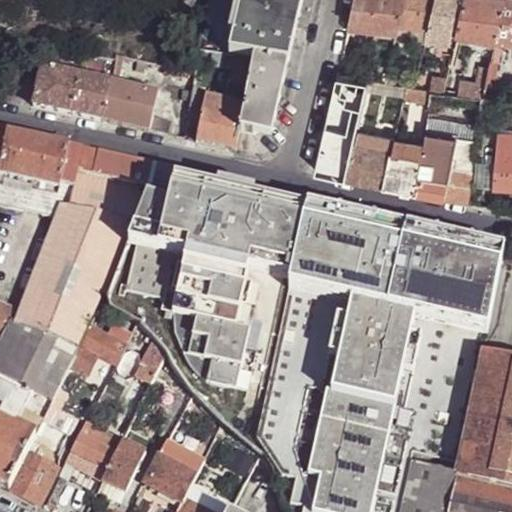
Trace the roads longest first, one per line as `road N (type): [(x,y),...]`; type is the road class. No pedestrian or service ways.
road 1 (residential): [(296,180),(0,115)]
road 2 (residential): [(511,228),(296,180)]
road 3 (residential): [(296,180),(331,0)]
